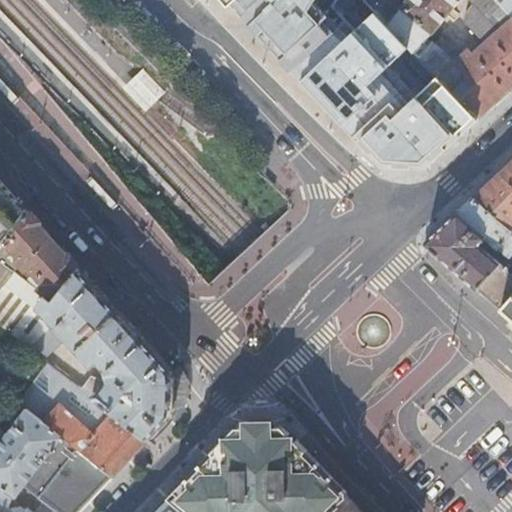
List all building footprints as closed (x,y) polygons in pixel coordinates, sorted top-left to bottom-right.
[(229,0),(232,3),(233,5),(261,34),(295,70),(310,87),(311,88),(325,103),(385,168),(427,170),(469,132),(482,120),(362,0),(229,0)] [(362,0),(482,120),(511,91),(511,18),(495,0),(407,0),(402,8),(393,0),(362,0)] [(511,0),(495,0),(511,18),(511,0)] [(124,88),(146,111),(166,92),(147,73),(144,69),(124,88)] [(511,164),(488,186),(478,196),(511,230),(511,164)] [(0,177),(0,252),(15,233),(14,231),(30,211),(0,177)] [(478,288),(503,262),(484,242),(490,236),(511,256),(511,255),(511,230),(478,196),(427,241),(454,266),(478,288)] [(15,233),(0,252),(0,261),(9,268),(16,259),(28,269),(30,269),(33,268),(36,271),(36,272),(27,284),(42,295),(53,304),(81,267),(30,211),(14,231),(15,233)] [(33,309),(42,295),(27,284),(9,268),(0,261),(0,324),(31,349),(50,326),(33,309)] [(511,269),(503,262),(478,288),(490,299),(501,309),(511,297),(511,269)] [(33,309),(50,326),(52,328),(53,329),(93,363),(97,360),(103,366),(108,372),(109,382),(100,392),(94,399),(146,441),(172,414),(175,375),(173,369),(164,360),(81,267),(53,304),(42,295),(33,309)] [(511,297),(501,309),(511,318),(511,297)] [(48,363),(94,399),(100,392),(87,382),(38,342),(31,349),(48,363)] [(175,375),(172,414),(185,400),(186,386),(187,373),(183,362),(174,352),(164,360),(173,369),(175,375)] [(26,408),(111,478),(128,460),(146,441),(94,399),(48,363),(19,400),(22,402),(19,404),(25,409),(26,408)] [(103,366),(87,382),(100,392),(109,382),(108,372),(103,366)] [(0,441),(0,511),(1,511),(33,511),(28,508),(26,510),(21,505),(10,509),(8,503),(14,496),(17,498),(25,489),(54,511),(79,511),(95,495),(111,478),(26,408),(25,409),(0,441)] [(272,440),(272,511),(330,511),(350,495),(320,460),(312,452),(299,439),(283,440),(272,440)] [(203,462),(167,499),(183,511),(251,511),(251,440),(243,441),(229,441),(223,441),(203,462)] [(330,511),(364,511),(350,495),(330,511)] [(154,511),(183,511),(167,499),(154,511)]
